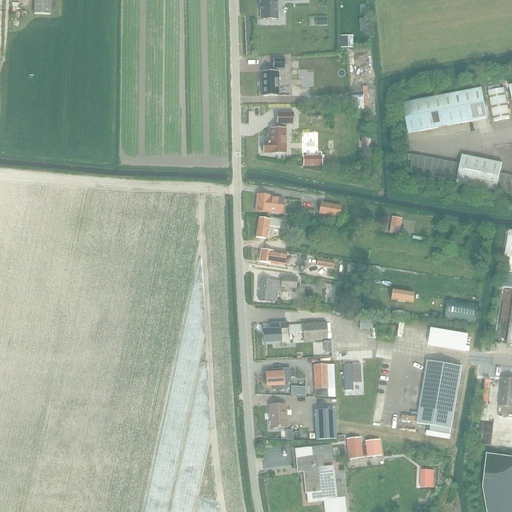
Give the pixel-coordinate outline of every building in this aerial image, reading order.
[(34,0),(34,14),(50,15),(50,0),(34,0)] [(260,0),(261,4),(260,4),(260,12),(261,12),(261,19),(270,19),(270,26),(283,25),(282,19),(277,19),(277,0),(260,0)] [(327,17),(316,17),(316,25),(327,25),(327,17)] [(366,18),(359,19),(360,31),(367,30),(366,18)] [(353,38),(341,38),(341,47),(353,47),(353,38)] [(285,59),(272,59),(273,68),(273,69),(278,68),(285,68),(285,59)] [(273,71),(261,71),(262,96),(279,96),(278,68),(273,69),(273,71)] [(481,88),(462,92),(467,122),(487,118),(481,88)] [(488,91),(494,122),(509,119),(503,88),(500,89),(488,91)] [(462,92),(442,96),(447,126),(467,122),(462,92)] [(422,100),(428,130),(447,126),(442,96),(422,100)] [(408,134),(428,130),(422,100),(402,104),(408,134)] [(260,148),(261,150),(263,151),(263,154),(271,154),(286,154),(285,125),(294,125),(293,113),(276,113),(276,125),(278,125),(278,128),(270,129),(270,142),(262,142),(262,145),(261,146),(260,148)] [(370,150),(370,138),(361,138),(362,151),(370,150)] [(412,161),(409,173),(416,174),(420,156),(413,155),(412,161)] [(456,183),(476,187),(482,159),(462,155),(460,164),(457,181),(456,183)] [(420,156),(416,174),(423,175),(426,158),(420,156)] [(426,158),(423,175),(430,176),(433,159),(426,158)] [(433,159),(430,176),(437,178),(440,160),(433,159)] [(482,159),(476,187),(496,191),(499,174),(501,163),(482,159)] [(440,160),(437,178),(443,179),(447,161),(440,160)] [(447,161),(443,179),(450,180),(454,163),(447,161)] [(454,163),(450,180),(457,181),(460,164),(454,163)] [(499,174),(496,191),(502,192),(504,180),(505,175),(499,174)] [(504,180),(502,192),(508,194),(510,194),(510,191),(511,182),(511,176),(505,175),(504,180)] [(255,212),(269,214),(269,213),(281,215),(283,199),(271,198),(271,196),(257,195),(255,212)] [(319,214),(339,218),(341,207),(321,203),(319,214)] [(255,237),(266,239),(268,225),(279,227),(281,219),(269,217),(269,219),(259,217),(255,237)] [(389,233),(399,234),(402,219),(392,217),(389,233)] [(259,261),(271,263),(271,264),(284,266),(286,254),(262,249),(259,261)] [(334,261),(318,258),(317,265),(333,268),(334,261)] [(259,300),(277,301),(278,285),(281,285),(281,287),(296,288),(297,277),(282,276),(281,282),(278,282),(278,280),(260,279),(259,300)] [(392,290),(390,300),(412,304),(414,293),(392,290)] [(446,321),(474,326),(478,303),(449,298),(446,321)] [(371,319),(359,320),(360,330),(371,329),(371,319)] [(303,325),(288,325),(288,323),(271,324),(271,329),(263,330),(264,343),(281,342),(280,334),(288,334),(288,333),(303,333),(304,340),(328,339),(327,323),(303,325)] [(431,330),(428,346),(465,352),(468,337),(431,330)] [(417,424),(451,430),(462,366),(427,361),(418,414),(418,418),(417,424)] [(360,364),(343,364),(344,391),(352,390),(352,383),(361,383),(360,364)] [(327,365),(313,366),(314,390),(328,389),(327,365)] [(273,373),(266,374),(267,387),(273,386),(274,390),(283,390),(283,386),(284,385),(284,384),(288,384),(288,382),(291,381),(290,377),(295,377),(295,371),(290,371),(290,368),(272,369),(273,373)] [(511,379),(502,378),(499,407),(511,407),(511,379)] [(481,404),(480,420),(488,421),(490,405),(481,404)] [(269,406),(269,413),(270,413),(271,428),(272,428),(274,429),(277,429),(278,428),(286,427),(285,405),(269,406)] [(314,410),(316,440),(336,439),(334,409),(314,410)] [(361,437),(346,439),(348,460),(381,456),(379,439),(364,441),(365,444),(361,445),(361,437)] [(312,457),(297,459),(298,468),(303,468),(306,493),(307,493),(308,503),(324,501),(325,511),(345,511),(344,498),(337,499),(333,466),(323,468),(322,461),(334,460),(332,445),(311,447),(312,457)] [(483,487),(487,511),(511,511),(511,457),(487,454),(483,487)] [(422,470),(421,486),(434,486),(434,471),(431,471),(430,471),(422,470)]
